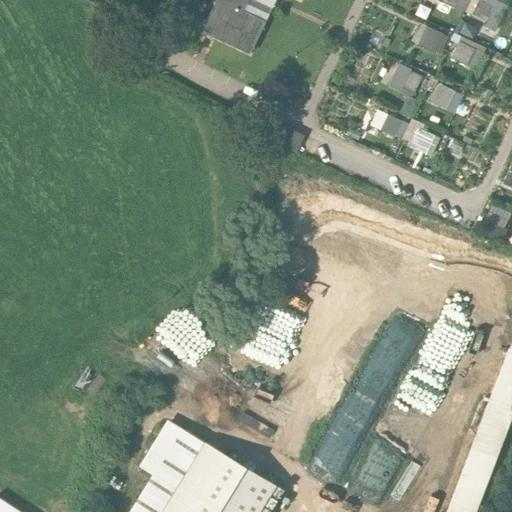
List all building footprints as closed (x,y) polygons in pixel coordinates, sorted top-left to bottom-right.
[(217,0),(202,33),(250,55),(275,1),(272,0),(217,0)] [(436,0),(436,1),(463,9),(465,0),(436,0)] [(490,21),(498,0),(474,0),(469,12),(490,21)] [(440,53),(447,34),(424,25),(416,43),(440,53)] [(451,56),(477,66),(484,45),(458,36),(451,56)] [(396,62),(387,83),(411,93),(419,72),(396,62)] [(429,100),(454,112),(463,92),(438,80),(429,100)] [(386,112),(379,127),(399,136),(406,121),(386,112)] [(409,145),(431,154),(439,135),(417,126),(409,145)] [(489,203),(476,232),(498,241),(511,212),(489,203)] [(478,511),(511,419),(511,352),(509,352),(449,511),(478,511)] [(162,511),(253,511),(273,479),(206,439),(162,511)] [(18,511),(2,502),(0,505),(0,511),(18,511)]
